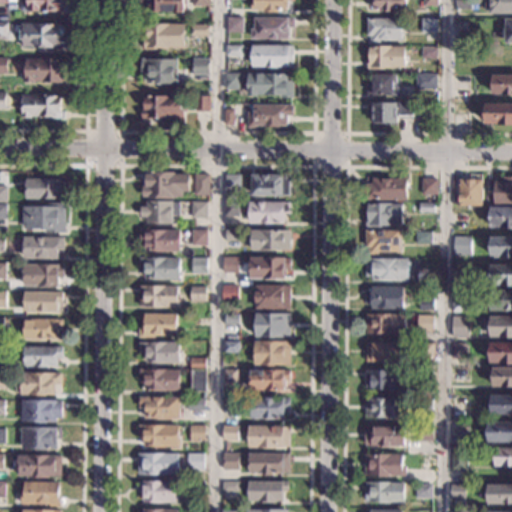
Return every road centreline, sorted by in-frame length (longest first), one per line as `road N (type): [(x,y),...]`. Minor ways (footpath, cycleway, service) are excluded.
road 1 (residential): [(106,0),(100,511)]
road 2 (residential): [(327,511),(332,0)]
road 3 (residential): [(511,151),(0,147)]
